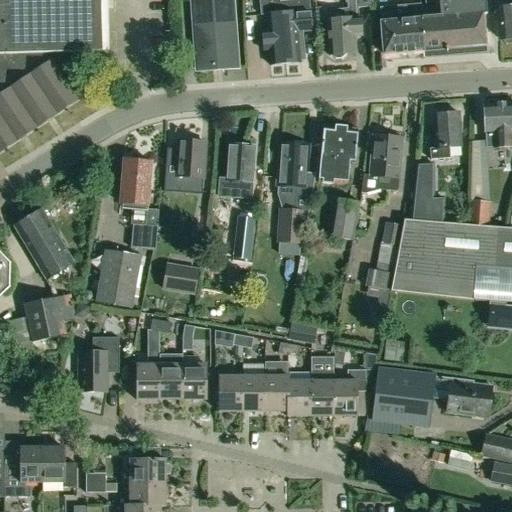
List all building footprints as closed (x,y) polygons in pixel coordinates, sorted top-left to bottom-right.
[(0,0),(0,152),(76,100),(67,87),(78,79),(77,53),(106,52),(104,0),(0,0)] [(198,0),(194,0),(199,71),(238,68),(233,0),(198,0)] [(285,64),(280,6),(280,2),(279,2),(279,0),(263,0),(266,29),(261,30),(263,52),(268,52),(269,65),(285,64)] [(297,31),(311,30),(308,0),(306,0),(280,2),(280,6),(285,64),(300,63),(297,31)] [(327,21),(329,56),(335,59),(342,59),(347,54),(356,53),(355,37),(361,36),(359,18),(358,18),(357,8),(371,7),(371,0),(344,0),(345,3),(347,3),(347,9),(339,9),(340,20),(327,21)] [(424,0),(426,7),(420,7),(424,52),(485,47),(482,15),(486,15),(484,0),(424,0)] [(420,7),(420,4),(402,6),(403,16),(396,17),(395,11),(380,12),(381,23),(380,23),(383,55),(398,54),(411,53),(413,55),(418,55),(420,51),(424,51),(424,52),(420,7)] [(511,6),(498,8),(501,40),(507,45),(511,44),(511,6)] [(486,106),(483,106),(485,149),(493,148),(493,149),(511,148),(511,131),(511,130),(511,103),(505,104),(505,105),(504,105),(504,104),(496,104),(496,105),(495,105),(495,104),(486,105),(486,106)] [(436,159),(461,157),(460,147),(461,147),(459,114),(433,116),(435,149),(436,148),(436,159)] [(322,126),(317,183),(346,186),(348,161),(354,162),(357,130),(322,126)] [(380,190),(397,192),(402,139),(373,137),(370,177),(362,176),(361,194),(366,194),(380,190)] [(176,177),(175,189),(201,191),(204,143),(178,141),(176,177)] [(308,146),(279,144),(277,186),(305,188),(308,146)] [(240,183),(252,183),(254,147),(228,145),(225,193),(239,194),(240,183)] [(151,163),(123,160),(119,204),(133,205),(132,211),(147,212),(148,210),(151,163)] [(433,164),(417,164),(414,192),(434,192),(433,164)] [(434,192),(414,192),(411,221),(426,222),(439,223),(445,224),(444,198),(434,198),(434,192)] [(222,194),(207,194),(208,210),(223,209),(222,194)] [(351,240),(358,203),(335,200),(329,236),(351,240)] [(240,204),(236,245),(251,247),(252,235),(254,235),(258,202),(246,201),(240,204)] [(468,202),(466,226),(488,228),(490,204),(468,202)] [(41,210),(13,227),(45,280),(73,264),(41,210)] [(158,211),(148,210),(147,212),(132,211),(131,211),(130,225),(133,225),(131,249),(155,251),(157,227),(158,211)] [(278,210),(275,244),(302,246),(305,211),(278,210)] [(511,229),(497,228),(488,228),(466,226),(445,224),(439,223),(426,222),(411,221),(404,220),(391,291),(473,301),(473,300),(472,299),(474,266),(511,268),(511,229)] [(396,246),(400,226),(387,223),(384,244),(396,246)] [(96,302),(131,308),(139,257),(104,251),(96,302)] [(357,281),(361,257),(351,255),(347,279),(357,281)] [(161,290),(195,295),(199,270),(166,264),(161,290)] [(366,284),(385,286),(387,269),(368,266),(366,284)] [(12,361),(35,356),(32,342),(65,335),(62,323),(73,321),(74,313),(70,295),(23,305),(27,319),(4,324),(12,361)] [(81,318),(87,314),(89,307),(76,304),(74,316),(81,318)] [(511,307),(491,305),(490,326),(511,328),(511,325),(511,307)] [(150,330),(159,332),(161,322),(151,320),(150,330)] [(169,334),(171,324),(161,322),(159,332),(169,334)] [(316,328),(291,324),(288,339),(288,341),(289,341),(299,343),(313,345),(316,328)] [(184,326),(182,336),(191,338),(193,328),(184,326)] [(232,346),(241,347),(243,337),(234,335),(232,346)] [(243,337),(241,347),(251,349),(253,339),(243,337)] [(106,392),(106,363),(118,363),(118,338),(92,338),(92,352),(78,352),(78,392),(106,392)] [(278,354),(287,356),(287,355),(289,346),(279,344),(278,354)] [(298,347),(289,346),(287,355),(287,356),(297,357),(298,347)] [(333,365),(335,365),(342,367),(344,356),(337,354),(335,354),(333,365)] [(159,400),(159,365),(159,356),(159,358),(146,358),(146,365),(135,365),(135,400),(159,400)] [(159,400),(182,400),(182,365),(182,356),(159,356),(159,365),(159,400)] [(205,365),(182,365),(182,400),(205,400),(205,365)] [(433,377),(378,370),(372,420),(427,426),(430,397),(433,377)] [(357,416),(357,393),(365,393),(365,371),(347,371),(347,381),(333,381),(333,416),(357,416)] [(333,372),(309,372),(309,377),(309,381),(310,416),(333,416),(333,381),(333,372)] [(218,412),(242,412),(241,377),(218,377),(218,412)] [(264,377),(241,377),(242,412),(264,412),(264,377)] [(286,416),(287,416),(287,377),(264,377),(264,412),(286,411),(286,416)] [(296,381),(288,382),(288,377),(287,377),(287,416),(310,416),(309,381),(309,377),(296,377),(296,381)] [(451,379),(433,377),(430,397),(449,400),(447,411),(488,416),(492,387),(465,383),(466,379),(451,377),(451,379)] [(511,461),(511,440),(486,435),(482,455),(511,461)] [(445,449),(449,470),(479,465),(475,445),(445,449)] [(7,464),(3,464),(3,497),(29,497),(29,483),(42,483),(41,448),(19,448),(19,464),(7,464)] [(64,448),(41,448),(42,483),(63,483),(63,487),(76,487),(76,464),(64,464),(64,448)] [(129,459),(129,483),(164,483),(164,459),(145,459),(145,449),(130,449),(130,459),(129,459)] [(511,466),(493,463),(489,483),(511,487),(511,466)] [(85,474),(85,484),(96,484),(105,483),(105,474),(85,474)] [(85,484),(85,493),(105,493),(105,483),(96,484),(85,484)] [(124,505),(124,506),(164,506),(164,483),(129,483),(129,505),(124,505)]
